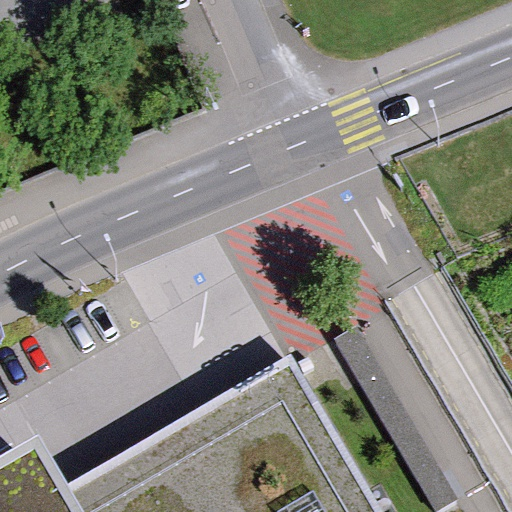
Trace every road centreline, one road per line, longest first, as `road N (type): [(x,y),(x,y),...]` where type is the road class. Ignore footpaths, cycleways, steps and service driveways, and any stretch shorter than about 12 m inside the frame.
road 1 (tertiary): [(0,275),(286,149)]
road 2 (tertiary): [(286,149),(511,57)]
road 3 (residential): [(286,149),(229,0)]
